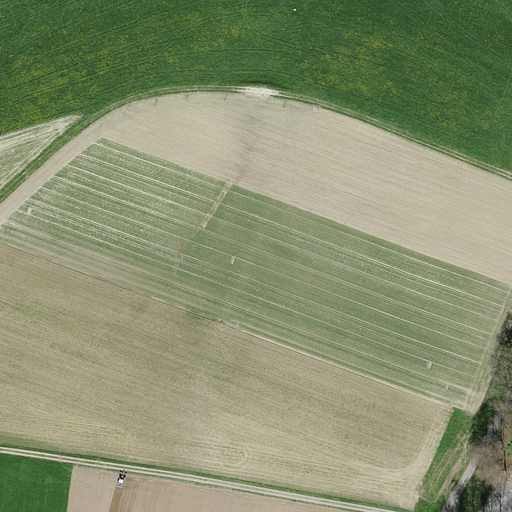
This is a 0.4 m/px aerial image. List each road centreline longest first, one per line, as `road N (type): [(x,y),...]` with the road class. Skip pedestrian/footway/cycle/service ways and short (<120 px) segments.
road 1 (track): [(0,192),(70,128),(137,91),(219,87),(316,102),(511,176)]
road 2 (track): [(376,511),(163,469),(0,448)]
